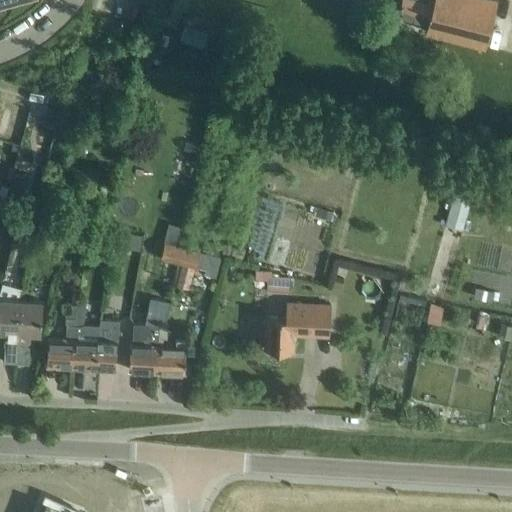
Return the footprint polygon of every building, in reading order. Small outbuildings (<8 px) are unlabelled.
[(488,45),(499,0),(402,0),(400,10),(429,18),(426,29),(488,45)] [(464,159),(445,224),(462,229),(472,195),(473,195),(475,189),(481,190),(482,184),(481,184),(483,175),(479,174),(482,164),(464,159)] [(12,173),(5,197),(18,200),(24,177),(12,173)] [(322,209),(320,217),(331,220),(333,212),(322,209)] [(77,217),(75,227),(87,230),(89,220),(77,217)] [(97,229),(96,241),(109,243),(111,231),(97,229)] [(227,230),(226,240),(248,241),(249,232),(227,230)] [(145,252),(145,243),(136,241),(135,249),(145,252)] [(183,247),(164,242),(160,257),(179,262),(183,247)] [(189,249),(183,247),(179,262),(183,263),(177,285),(189,288),(195,266),(205,269),(204,273),(215,277),(220,257),(199,252),(201,245),(191,242),(189,249)] [(237,247),(226,244),(223,253),(241,259),(244,249),(242,249),(243,245),(239,243),(237,247)] [(266,289),(290,291),(291,276),(278,275),(278,273),(270,272),(271,271),(255,269),(255,279),(267,280),(266,289)] [(15,363),(20,299),(0,297),(0,331),(6,332),(4,362),(15,363)] [(159,307),(168,308),(170,300),(161,298),(159,307)] [(20,299),(15,363),(28,364),(30,333),(41,334),(43,301),(20,299)] [(292,350),(293,334),(327,336),(329,304),(286,301),(286,317),(265,316),(263,348),(292,350)] [(100,326),(83,325),(85,303),(76,302),(76,304),(74,318),(73,325),(72,366),(96,367),(98,338),(97,338),(100,326)] [(431,302),(427,321),(439,324),(443,305),(431,302)] [(74,318),(76,304),(66,304),(65,324),(66,324),(65,334),(68,334),(68,338),(47,337),(46,365),(72,366),(73,325),(74,318)] [(98,338),(96,367),(114,368),(115,341),(117,341),(118,320),(106,319),(105,338),(98,338)] [(156,370),(159,320),(150,320),(150,324),(133,323),(132,343),(130,343),(129,369),(156,370)] [(159,320),(156,370),(184,371),(185,345),(162,344),(162,337),(166,337),(167,320),(159,320)] [(511,324),(500,322),(497,335),(510,338),(511,330),(511,324)] [(472,323),(469,340),(478,342),(481,325),(472,323)] [(200,403),(207,381),(196,378),(189,399),(200,403)] [(73,511),(46,501),(41,511),(73,511)]
